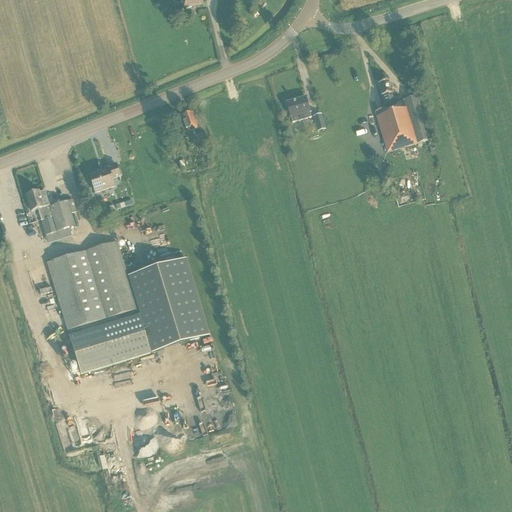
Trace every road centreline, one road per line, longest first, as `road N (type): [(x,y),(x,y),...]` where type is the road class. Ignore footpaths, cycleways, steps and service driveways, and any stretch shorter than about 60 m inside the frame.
road 1 (tertiary): [(0,164),(241,66),(306,15)]
road 2 (unknown): [(1,163),(47,345),(70,387),(91,396),(166,371)]
road 3 (unclassified): [(306,15),(345,28),(443,0)]
